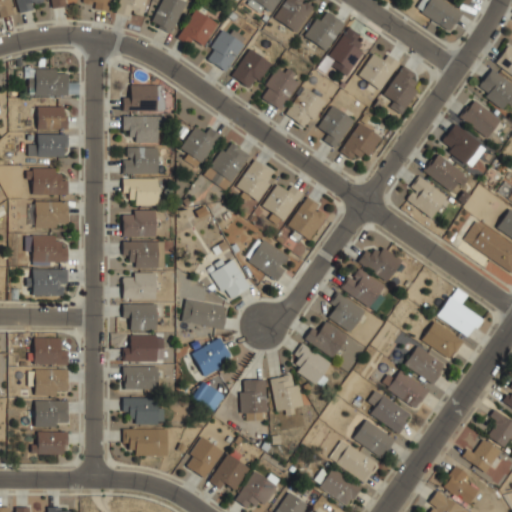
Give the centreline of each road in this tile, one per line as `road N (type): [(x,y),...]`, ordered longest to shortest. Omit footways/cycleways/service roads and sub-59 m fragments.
road 1 (residential): [(0,46),(100,39),(158,56),(511,303)]
road 2 (residential): [(100,39),(97,479)]
road 3 (residential): [(264,326),(290,306),(366,201),(498,0)]
road 4 (residential): [(511,323),(383,511)]
road 5 (residential): [(202,511),(170,491),(0,477)]
